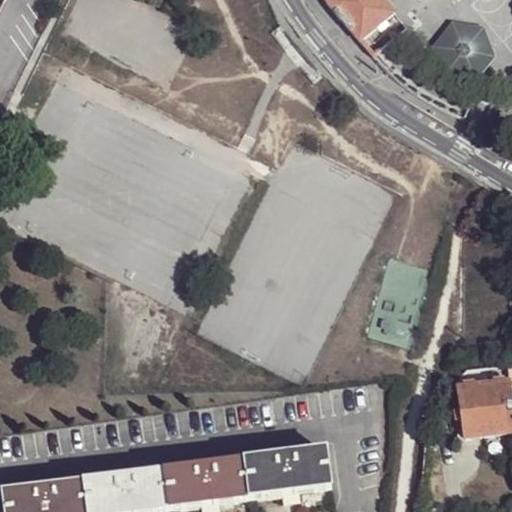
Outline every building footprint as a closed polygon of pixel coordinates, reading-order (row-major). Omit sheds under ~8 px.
[(379,30),(395,16),(381,0),(331,0),(327,4),(360,45),(368,39),(379,30)] [(479,29),(449,25),(431,48),(442,76),(471,81),(491,57),(479,29)] [(502,385),(509,384),(507,369),(500,371),(502,385)] [(465,441),(511,435),(511,406),(509,384),(502,385),(459,391),(461,412),(462,418),(465,441)] [(323,454),(241,466),(247,504),(329,493),(323,454)] [(241,466),(161,477),(166,511),(190,511),(247,504),(241,466)] [(166,511),(161,477),(81,488),(84,511),(166,511)] [(84,511),(81,488),(0,499),(2,511),(84,511)]
